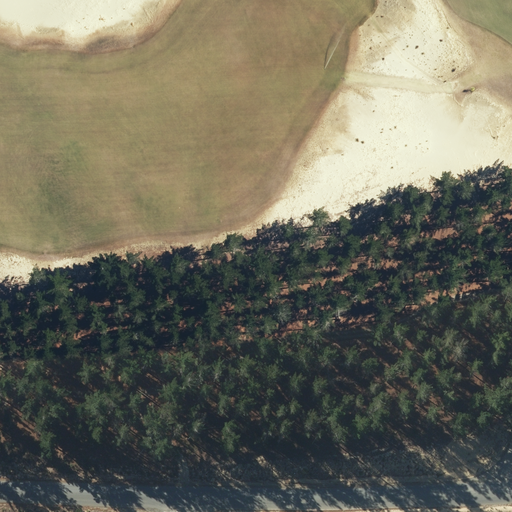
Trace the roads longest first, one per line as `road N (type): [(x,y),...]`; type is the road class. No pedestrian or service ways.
road 1 (unclassified): [(0,485),(511,474)]
road 2 (unknown): [(511,96),(435,0)]
